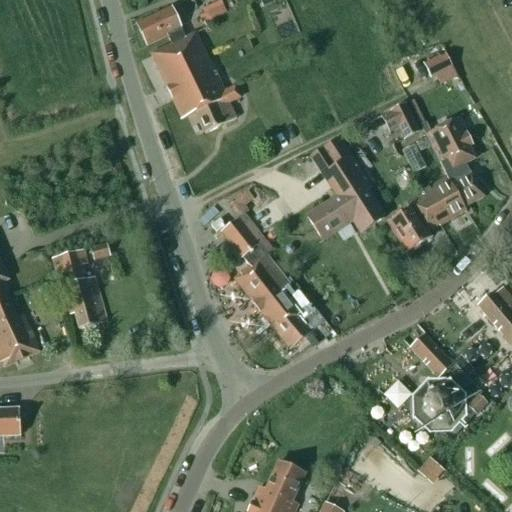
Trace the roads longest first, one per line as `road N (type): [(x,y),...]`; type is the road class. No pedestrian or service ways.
road 1 (unclassified): [(215,352),(108,0)]
road 2 (residential): [(511,213),(433,300),(245,406)]
road 3 (residential): [(215,352),(0,385)]
road 4 (residential): [(178,511),(209,445),(245,406)]
